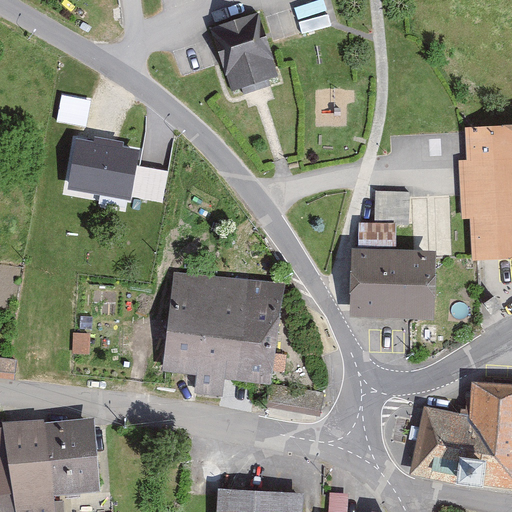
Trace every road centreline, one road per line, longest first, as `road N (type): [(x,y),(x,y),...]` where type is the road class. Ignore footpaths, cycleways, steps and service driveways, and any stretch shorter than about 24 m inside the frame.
road 1 (tertiary): [(360,393),(359,370),(279,228),(191,128),(128,77),(0,4)]
road 2 (residential): [(0,392),(356,445)]
road 3 (residential): [(360,393),(417,380),(511,326)]
